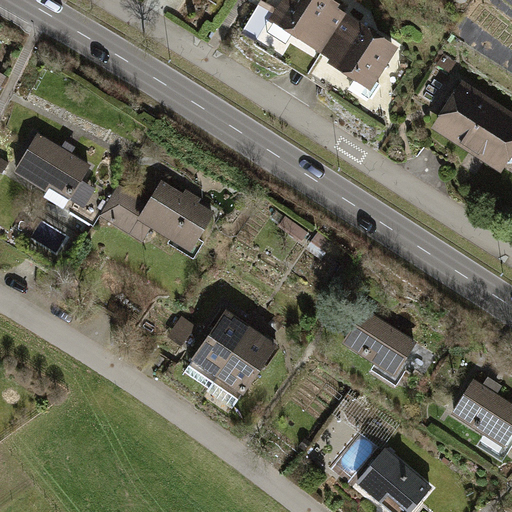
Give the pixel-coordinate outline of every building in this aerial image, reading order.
[(282,0),(268,22),(320,57),(349,14),(327,0),(282,0)] [(349,14),(320,57),(372,91),(400,48),(349,14)] [(425,133),(503,180),(511,164),(511,114),(457,81),(425,133)] [(30,134),(9,170),(78,211),(100,175),(30,134)] [(153,232),(194,255),(216,216),(161,185),(151,203),(116,183),(95,220),(144,247),(153,232)] [(188,364),(215,382),(252,326),(226,309),(188,364)] [(344,348),(398,384),(424,346),(369,310),(344,348)] [(280,345),(252,326),(215,382),(242,401),(280,345)] [(511,403),(473,376),(446,414),(511,459),(511,403)] [(353,483),(384,511),(419,511),(439,491),(387,445),(353,483)]
